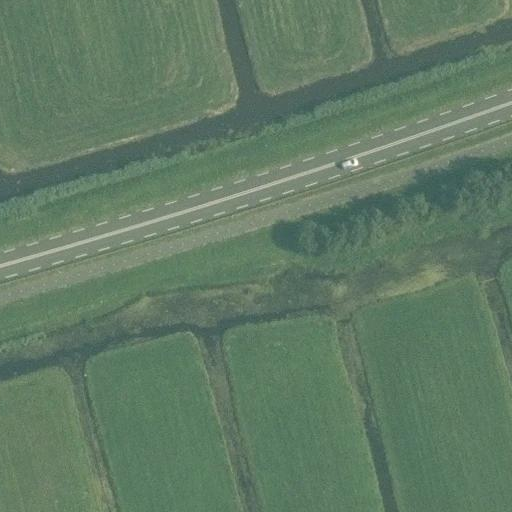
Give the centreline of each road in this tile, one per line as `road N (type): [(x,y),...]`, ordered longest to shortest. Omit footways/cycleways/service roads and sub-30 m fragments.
road 1 (primary): [(0,268),(511,105)]
road 2 (unclassified): [(0,298),(511,141)]
